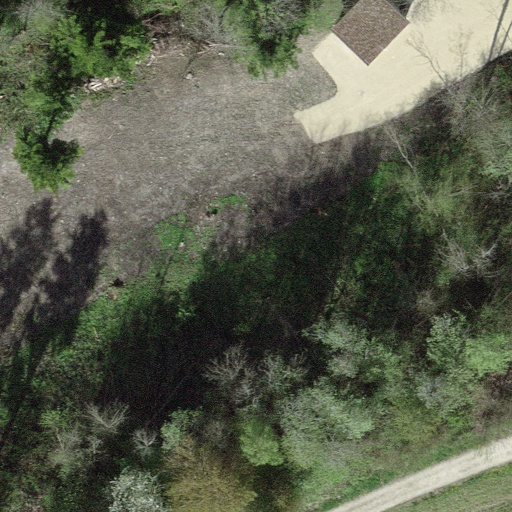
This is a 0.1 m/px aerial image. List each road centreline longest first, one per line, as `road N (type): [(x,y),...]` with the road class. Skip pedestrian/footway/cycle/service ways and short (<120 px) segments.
road 1 (track): [(511,448),(351,511)]
road 2 (track): [(383,82),(511,25)]
